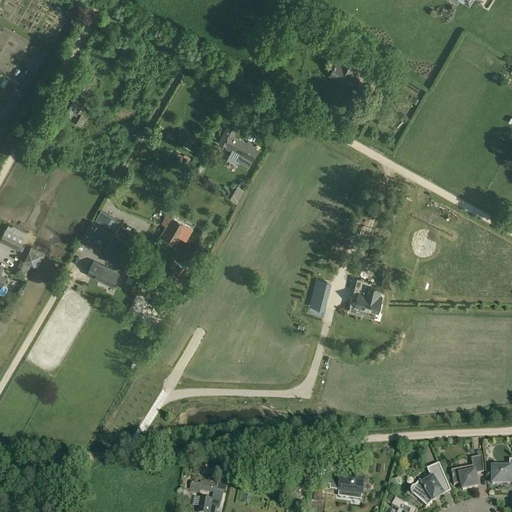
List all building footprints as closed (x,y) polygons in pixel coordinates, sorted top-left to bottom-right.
[(318,36),(341,48),(346,37),(333,31),(335,27),(328,23),(326,27),(323,26),(318,36)] [(342,66),(336,63),(330,75),(339,80),(338,81),(343,83),(343,82),(352,87),(358,74),(353,72),(358,62),(347,56),(342,66)] [(86,76),(77,90),(84,94),(93,81),(86,76)] [(79,102),(79,101),(68,95),(60,109),(71,116),(73,113),(77,115),(83,104),(79,102)] [(82,126),(85,120),(83,118),(84,117),(81,115),(77,124),(82,126)] [(236,145),(233,150),(241,154),(237,160),(249,167),(259,149),(240,139),(239,139),(234,136),(241,123),(232,118),(219,142),(228,147),(230,142),(236,145)] [(205,160),(208,155),(199,151),(197,155),(205,160)] [(116,217),(101,209),(95,220),(110,228),(116,217)] [(186,224),(167,213),(161,223),(166,226),(161,234),(175,243),(186,224)] [(82,240),(91,245),(98,233),(110,240),(103,252),(116,260),(126,242),(92,222),(82,240)] [(18,248),(25,235),(7,226),(0,239),(18,248)] [(25,259),(37,265),(44,253),(32,246),(25,259)] [(123,258),(118,267),(127,272),(132,262),(123,258)] [(189,269),(174,260),(170,267),(172,268),(168,275),(181,282),(189,269)] [(99,279),(114,286),(119,274),(105,268),(104,268),(93,263),(88,273),(99,279)] [(374,292),(372,291),(374,284),(364,281),(365,277),(350,273),(347,285),(351,286),(347,302),(354,303),(352,309),(367,313),(368,307),(370,308),(374,292)] [(315,290),(327,293),(329,284),(318,281),(315,290)] [(316,292),(313,303),(345,310),(347,299),(316,292)] [(327,323),(337,324),(339,315),(328,314),(327,323)] [(462,490),(477,487),(475,475),(484,474),(482,458),(471,460),(472,468),(451,472),(454,486),(461,485),(462,490)] [(492,485),(510,485),(510,477),(511,477),(511,461),(509,461),(509,466),(506,466),(506,469),(492,469),(492,485)] [(412,488),(411,490),(410,492),(410,493),(412,495),(413,496),(426,507),(428,507),(432,503),(432,501),(442,494),(438,488),(446,483),(439,465),(427,470),(431,480),(423,485),(420,482),(415,487),(412,488)] [(275,471),(267,470),(265,486),(273,488),(275,471)] [(294,470),(292,486),(308,489),(310,477),(311,477),(312,472),(301,470),(300,471),(294,470)] [(332,477),(331,486),(339,487),(338,491),(339,491),(352,493),(351,499),(361,500),(361,494),(362,494),(364,480),(362,479),(362,477),(350,475),(349,477),(341,476),(340,478),(332,477)] [(253,481),(241,478),(239,488),(251,491),(253,481)] [(216,491),(225,492),(228,480),(218,479),(216,491)] [(189,492),(200,494),(200,491),(213,494),(215,485),(192,480),(189,492)] [(200,499),(197,511),(219,511),(220,511),(219,511),(221,503),(200,499)] [(398,511),(404,511),(408,506),(395,500),(391,507),(399,511),(398,511)]
